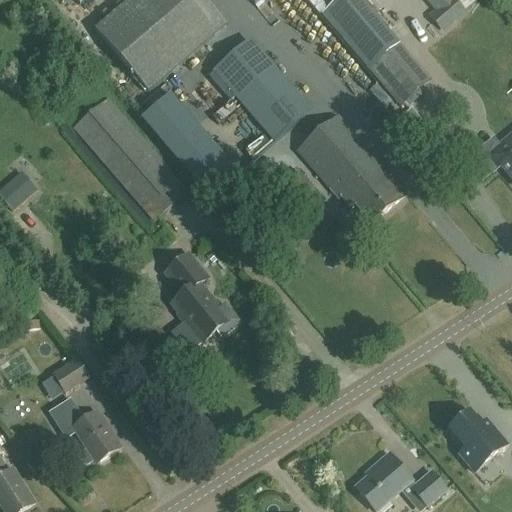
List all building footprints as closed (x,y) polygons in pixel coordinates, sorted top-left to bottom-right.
[(149,94),(226,27),(203,0),(132,0),(96,31),(149,94)] [(363,0),(336,0),(321,13),(369,68),(373,65),(407,104),(432,82),(398,43),(400,42),(363,0)] [(455,0),(447,0),(438,8),(452,24),(465,12),(455,0)] [(275,144),(304,119),(244,48),(215,73),(275,144)] [(170,96),(143,120),(208,196),(235,172),(170,96)] [(154,222),(186,195),(107,102),(76,129),(154,222)] [(371,225),(405,197),(340,117),(298,152),(338,200),(340,197),(351,210),(356,207),(371,225)] [(511,136),(498,148),(508,160),(500,167),(511,180),(511,136)] [(270,190),(248,165),(229,182),(251,207),(270,190)] [(312,189),(299,174),(286,185),(300,200),(312,189)] [(15,178),(0,192),(0,198),(13,213),(36,192),(29,184),(24,189),(15,178)] [(165,274),(173,285),(183,297),(172,306),(203,344),(217,332),(221,336),(237,323),(225,307),(220,311),(200,285),(207,279),(188,255),(165,274)] [(65,395),(89,379),(77,361),(53,377),(65,395)] [(65,440),(75,433),(87,451),(79,456),(79,459),(84,466),(86,467),(94,462),(96,466),(120,451),(97,414),(84,422),(71,401),(49,414),(65,440)] [(470,414),(448,432),(459,445),(454,450),(472,472),(475,475),(492,461),(508,448),(486,422),(481,427),(470,414)] [(375,511),(412,481),(392,457),(375,471),(378,474),(358,491),(375,511)] [(12,471),(6,475),(1,467),(3,466),(0,461),(0,506),(3,511),(22,511),(34,505),(12,471)] [(427,509),(447,492),(431,473),(411,490),(427,509)]
